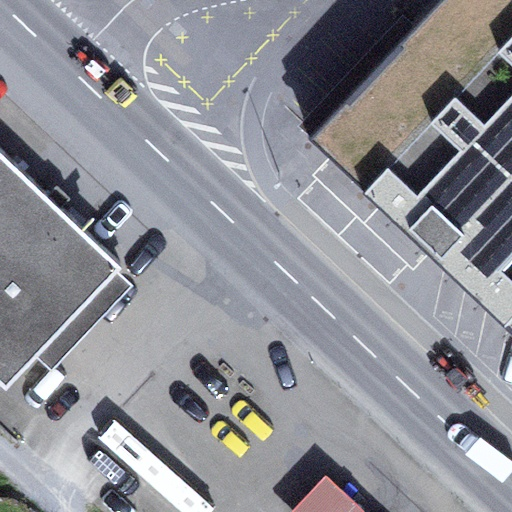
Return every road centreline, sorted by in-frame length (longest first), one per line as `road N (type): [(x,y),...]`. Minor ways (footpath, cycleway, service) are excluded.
road 1 (primary): [(511,486),(66,64)]
road 2 (track): [(62,502),(73,453),(120,386)]
